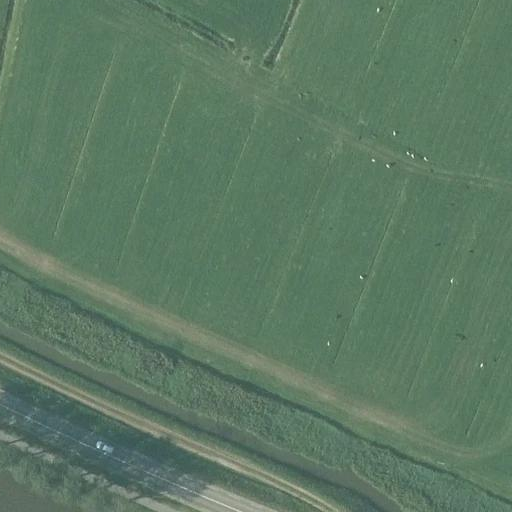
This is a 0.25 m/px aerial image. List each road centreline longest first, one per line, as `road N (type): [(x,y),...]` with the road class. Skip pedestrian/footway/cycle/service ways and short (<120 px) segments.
road 1 (track): [(0,359),(325,511)]
road 2 (primary): [(246,511),(0,405)]
